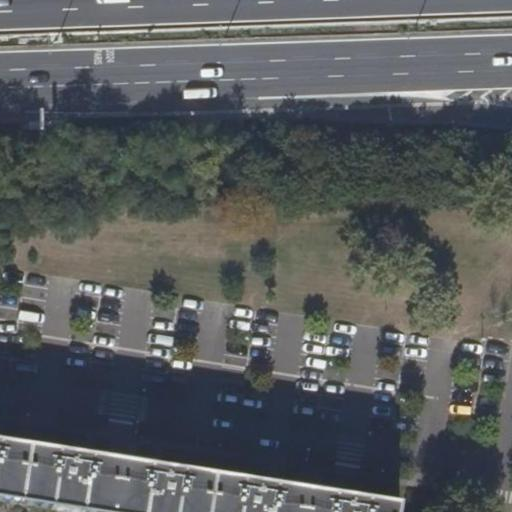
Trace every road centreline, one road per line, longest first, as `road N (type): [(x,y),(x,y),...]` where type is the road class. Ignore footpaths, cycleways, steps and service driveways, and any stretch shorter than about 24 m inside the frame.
road 1 (residential): [(0,393),(508,474)]
road 2 (motorway): [(244,73),(272,103),(511,119)]
road 3 (motorway): [(244,73),(511,62)]
road 4 (motorway): [(0,79),(244,73)]
